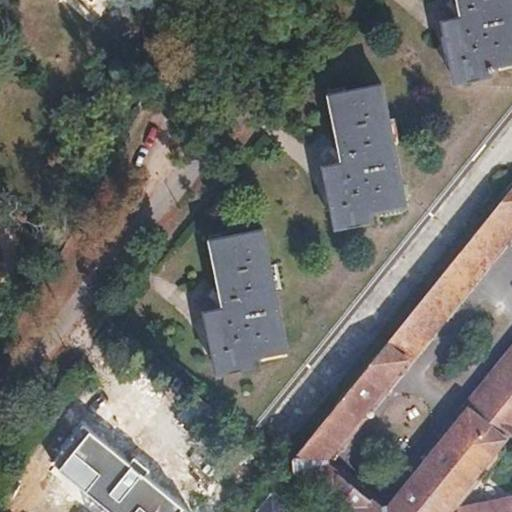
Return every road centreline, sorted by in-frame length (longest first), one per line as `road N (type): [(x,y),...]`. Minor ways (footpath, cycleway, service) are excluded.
road 1 (residential): [(325,0),(128,252)]
road 2 (residential): [(208,0),(128,252)]
road 3 (residential): [(128,252),(0,406)]
